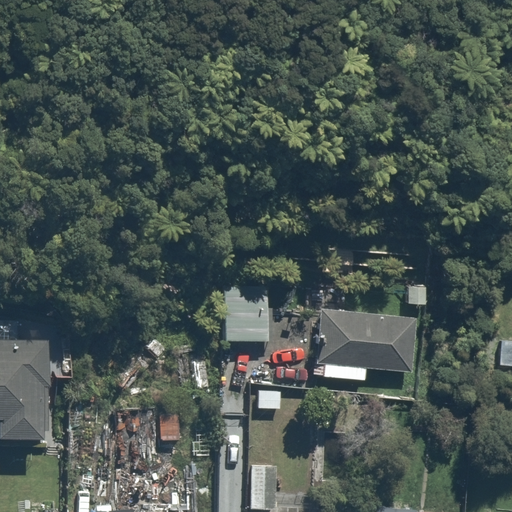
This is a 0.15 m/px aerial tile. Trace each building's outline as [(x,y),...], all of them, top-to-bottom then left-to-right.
[(271,292),(214,289),(211,338),(269,340),(271,292)] [(417,321),(315,310),(308,380),(365,386),(367,367),(412,372),(417,321)] [(511,336),(499,336),(497,369),(511,369),(511,336)] [(49,342),(0,341),(0,445),(47,446),(49,342)] [(285,388),(248,387),(247,409),(284,410),(285,388)] [(114,414),(116,476),(116,511),(204,511),(203,475),(176,476),(174,413),(114,414)] [(272,511),(276,462),(247,460),(244,511),(251,511),(272,511)]
